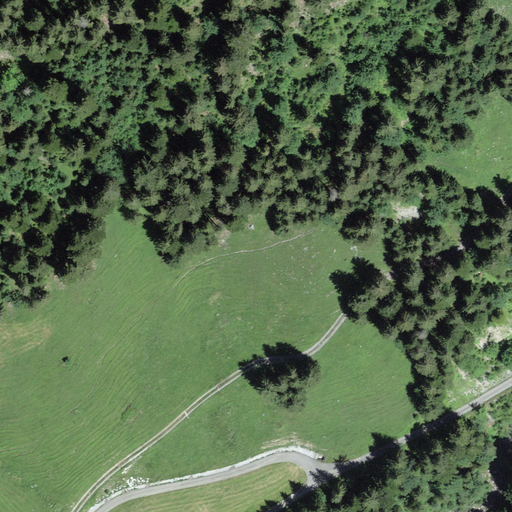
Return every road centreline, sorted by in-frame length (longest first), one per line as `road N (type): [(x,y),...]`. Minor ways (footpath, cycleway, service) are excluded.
road 1 (track): [(76,511),(109,473),(208,393),(253,362),(306,355),(371,284),(460,249),(511,191)]
road 2 (unclassified): [(100,511),(125,497),(278,457),(303,461),(324,480)]
road 3 (unclassified): [(511,382),(324,480)]
